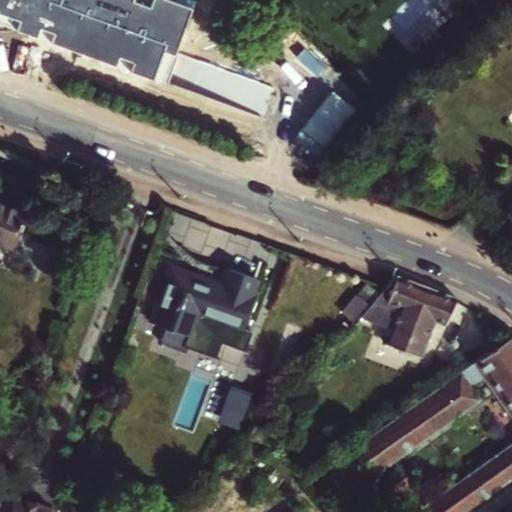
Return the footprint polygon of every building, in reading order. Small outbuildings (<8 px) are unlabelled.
[(0,0),(0,22),(166,80),(191,7),(170,0),(0,0)] [(0,202),(0,243),(17,250),(30,214),(0,202)] [(246,329),(258,297),(254,295),(260,279),(231,269),(223,287),(198,279),(200,277),(174,268),(155,324),(194,338),(203,313),(246,329)] [(399,277),(371,308),(355,326),(331,352),(345,358),(376,323),(386,326),(380,341),(403,350),(428,287),(399,277)] [(428,287),(403,350),(421,355),(434,322),(446,325),(457,299),(428,287)] [(355,326),(371,308),(359,296),(341,315),(355,326)] [(360,444),(380,473),(482,399),(473,386),(489,376),(511,409),(511,336),(360,444)] [(377,348),(391,353),(400,357),(403,350),(380,341),(377,348)] [(391,353),(384,369),(394,372),(400,357),(391,353)] [(382,476),(380,473),(360,444),(329,467),(350,498),(382,476)] [(466,511),(511,480),(511,444),(429,502),(409,477),(391,489),(406,511),(466,511)] [(52,511),(53,511),(15,498),(0,500),(0,511),(52,511)]
